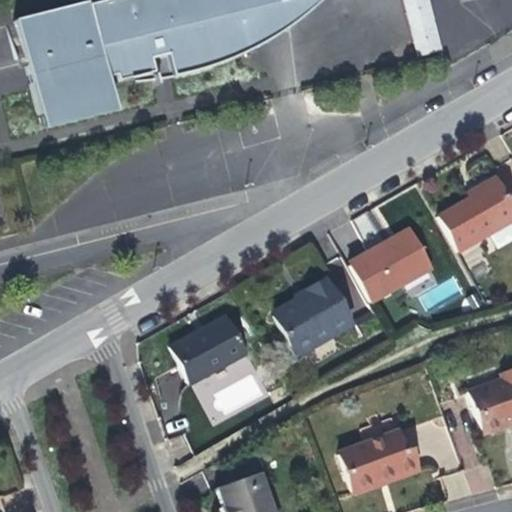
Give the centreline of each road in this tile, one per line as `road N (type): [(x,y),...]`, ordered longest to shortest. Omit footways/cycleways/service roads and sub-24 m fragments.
road 1 (residential): [(94,328),(511,86)]
road 2 (residential): [(165,511),(94,328)]
road 3 (residential): [(3,380),(50,511)]
